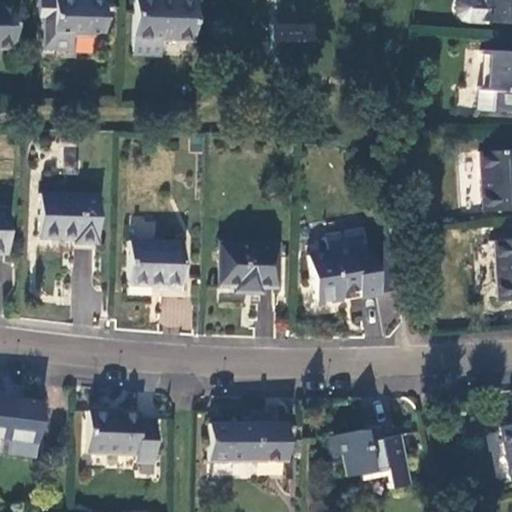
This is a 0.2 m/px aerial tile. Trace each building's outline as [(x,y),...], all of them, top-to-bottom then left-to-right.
[(101,0),(52,0),(53,17),(42,17),(42,48),(71,50),(72,34),(101,34),(101,0)] [(192,0),(132,0),(131,55),(158,56),(160,38),(191,39),(192,0)] [(511,20),(511,0),(454,0),(454,4),(454,8),(454,11),(457,14),(460,17),(464,17),(511,20)] [(12,6),(0,5),(0,48),(11,48),(12,6)] [(511,51),(478,49),(478,53),(484,53),(483,85),(476,85),(475,89),(491,90),(491,109),(511,110),(511,51)] [(475,108),(491,109),(491,90),(475,89),(475,108)] [(511,207),(511,149),(477,150),(480,209),(511,207)] [(95,196),(38,194),(37,237),(71,238),(72,243),(94,244),(95,196)] [(130,238),(155,236),(154,218),(129,219),(130,238)] [(360,231),(322,238),(324,252),(305,255),(313,303),(339,298),(339,293),(353,291),(355,297),(377,294),(369,246),(363,246),(360,231)] [(511,298),(511,238),(491,240),(495,299),(511,298)] [(179,243),(126,242),(124,284),(157,285),(158,290),(178,290),(179,243)] [(273,245),(217,244),(215,285),(232,287),(232,291),(257,292),(257,287),(273,287),(273,245)] [(40,401),(0,395),(0,438),(34,443),(40,401)] [(87,410),(85,452),(133,454),(133,462),(151,462),(151,417),(135,416),(135,412),(87,410)] [(283,423),(206,423),(207,461),(284,460),(283,423)] [(511,479),(511,425),(499,428),(509,481),(511,479)] [(376,426),(325,437),(332,468),(341,466),(345,478),(382,470),(387,489),(408,484),(397,436),(379,439),(376,426)]
